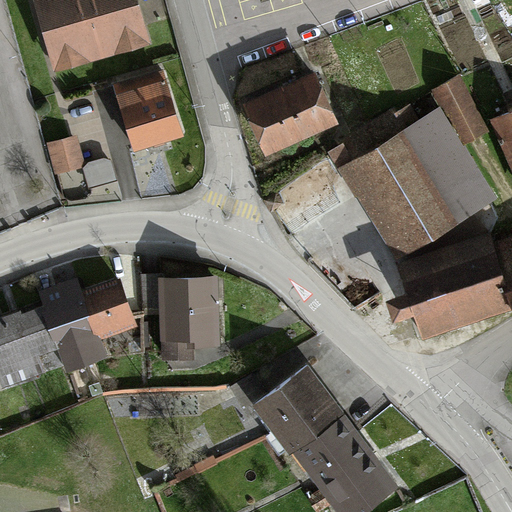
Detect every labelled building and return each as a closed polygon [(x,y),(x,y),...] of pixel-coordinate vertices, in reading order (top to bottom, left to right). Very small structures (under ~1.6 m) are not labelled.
[(132,0),(41,0),(40,0),(58,66),(145,42),(132,0)] [(310,77),(248,106),(270,152),(332,124),(310,77)] [(461,78),(434,92),(460,144),(488,130),(461,78)] [(163,87),(121,100),(135,149),(178,137),(163,87)] [(341,170),(411,123),(400,107),(330,154),(341,170)] [(511,116),(495,123),(511,161),(511,116)] [(411,123),(341,170),(399,255),(469,208),(411,123)] [(77,135),(46,142),(54,174),(85,167),(77,135)] [(483,238),(403,265),(412,293),(393,299),(399,316),(418,310),(425,331),(505,304),(483,238)] [(511,239),(495,245),(511,293),(511,239)] [(164,280),(165,340),(221,340),(221,280),(164,280)] [(45,308),(0,323),(0,372),(2,377),(133,332),(116,283),(81,295),(77,285),(41,297),(45,308)] [(304,371),(257,408),(337,511),(353,511),(391,483),(304,371)]
